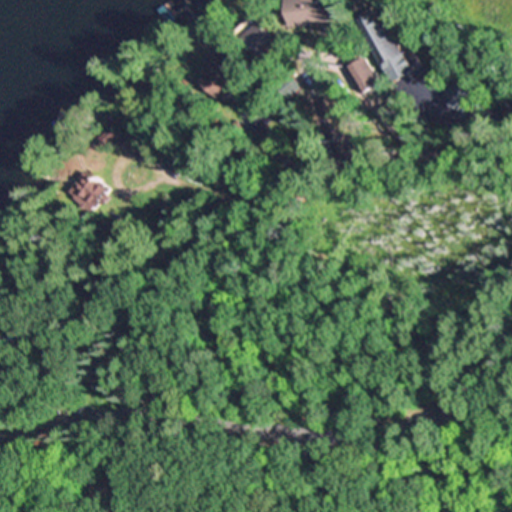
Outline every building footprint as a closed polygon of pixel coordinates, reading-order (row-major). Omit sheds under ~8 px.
[(331,0),(335,22),(296,28),(292,0),(331,0)] [(228,30),(216,37),(204,18),(216,10),(228,30)] [(383,10),(391,24),(395,22),(421,67),(399,79),(365,20),(383,10)] [(282,36),(262,54),(247,38),(256,29),(267,19),(282,36)] [(386,80),(370,91),(354,66),(370,55),(386,80)] [(239,56),(253,70),(231,94),(225,101),(217,94),(205,82),(215,72),(217,74),(229,61),(232,63),(239,56)] [(296,94),(290,100),(285,94),(277,85),(291,72),(304,87),(296,94)] [(482,93),(469,110),(449,94),(462,77),(482,93)] [(129,131),(112,144),(106,136),(123,123),(129,131)] [(109,199),(101,210),(97,207),(93,213),(81,204),(72,197),(90,172),(103,182),(111,188),(105,196),(109,199)] [(14,315),(0,320),(0,286),(2,286),(14,315)] [(156,478),(154,500),(151,500),(142,499),(133,498),(132,506),(127,506),(118,505),(110,505),(111,500),(103,499),(94,499),(95,482),(95,481),(109,482),(113,483),(114,475),(116,475),(126,476),(136,477),(146,478),(156,478)]
